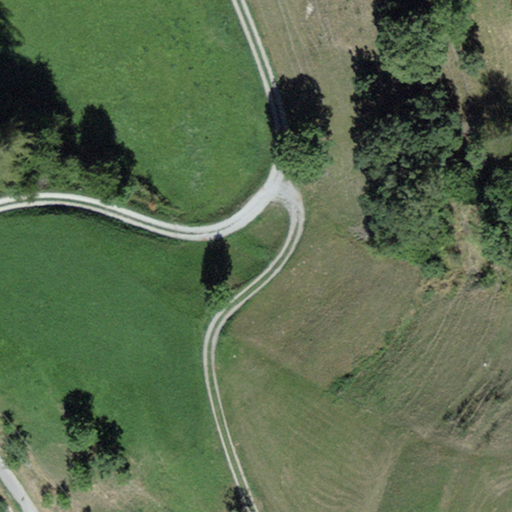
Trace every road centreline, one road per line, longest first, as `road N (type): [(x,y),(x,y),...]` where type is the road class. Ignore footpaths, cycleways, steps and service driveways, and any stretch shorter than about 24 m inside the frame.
road 1 (track): [(0,204),(75,198),(198,233),(255,208),(273,186),(283,143),(240,0)]
road 2 (track): [(273,186),(296,205),(292,238),(263,278),(224,311),(208,343),(214,397),(254,511)]
